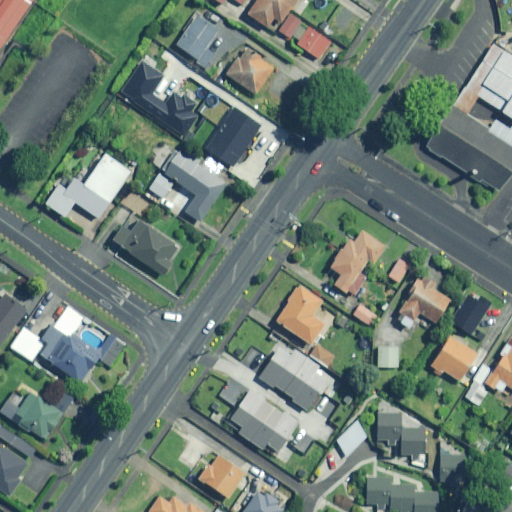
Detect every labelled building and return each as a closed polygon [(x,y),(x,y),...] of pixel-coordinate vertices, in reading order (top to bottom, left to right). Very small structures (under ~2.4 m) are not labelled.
[(0,0),(0,42),(28,0),(0,0)] [(299,0),(257,0),(247,14),(268,29),(275,18),(283,24),(299,0)] [(218,31),(196,16),(176,46),(207,67),(214,55),(205,49),(218,31)] [(332,42),(293,16),(281,34),(320,60),(332,42)] [(275,68),(245,48),(227,76),(257,96),(275,68)] [(511,63),(493,51),(431,146),(493,186),(511,156),(511,63)] [(211,80),(191,68),(178,89),(199,101),(211,80)] [(262,123),(235,105),(206,150),(233,168),(262,123)] [(175,182),(197,197),(186,213),(199,222),(225,184),(178,152),(164,174),(175,182)] [(131,173),(106,155),(84,186),(74,179),(69,186),(62,180),(45,204),(64,218),(75,203),(98,219),(131,173)] [(178,248),(140,222),(132,233),(124,228),(114,243),(165,277),(173,266),(168,263),(178,248)] [(386,248),(362,232),(355,243),(350,240),(330,268),(340,276),(334,285),(354,298),(366,280),(359,275),(368,261),(374,265),(386,248)] [(409,266),(398,259),(388,276),(398,283),(409,266)] [(438,284),(423,274),(399,313),(404,316),(400,323),(409,329),(419,313),(436,323),(450,300),(434,290),(438,284)] [(324,303),(299,287),(276,322),(308,343),(317,329),(310,324),(324,303)] [(350,300),(335,291),(331,298),(346,307),(350,300)] [(0,346),(26,311),(4,295),(0,299),(0,346)] [(480,298),(477,303),(469,298),(452,324),(470,335),(490,304),(480,298)] [(376,317),(360,305),(353,315),(369,327),(376,317)] [(86,320),(69,307),(52,328),(56,331),(46,344),(23,327),(9,345),(32,363),(38,355),(80,386),(100,359),(73,338),(86,320)] [(478,353),(452,336),(431,368),(441,374),(443,371),(460,382),(478,353)] [(112,368),(125,347),(113,340),(101,362),(112,368)] [(479,407),(491,390),(500,396),(505,388),(511,392),(511,345),(495,372),(484,365),(463,397),(479,407)] [(301,363),(276,346),(259,370),(265,374),(257,386),(277,400),(301,363)] [(334,357),(318,346),(304,366),(320,377),(334,357)] [(399,348),(379,347),(378,368),(398,368),(399,348)] [(74,396),(61,388),(50,405),(31,393),(20,410),(8,402),(1,414),(45,442),(74,396)] [(242,398),(231,390),(214,414),(225,421),(242,398)] [(281,415),(256,399),(236,431),(270,452),(278,439),(269,434),(281,415)] [(402,428),(402,415),(378,414),(377,440),(388,441),(388,445),(396,446),(396,441),(402,441),(401,455),(412,455),(411,460),(419,461),(419,455),(426,456),(427,429),(402,428)] [(0,425),(0,424),(0,438),(31,459),(37,449),(0,425)] [(368,438),(357,424),(335,441),(347,456),(368,438)] [(31,465),(0,445),(0,490),(10,497),(31,465)] [(466,456),(441,455),(440,482),(465,483),(466,456)] [(245,475),(216,456),(200,480),(229,499),(245,475)] [(391,506),(391,485),(391,478),(367,478),(367,504),(378,505),(378,511),(385,511),(385,506),(391,506)] [(414,511),(415,492),(415,486),(391,485),(391,506),(391,511),(396,511),(414,511)] [(415,492),(414,511),(438,511),(439,493),(415,492)] [(280,511),(282,509),(258,493),(245,511),(280,511)] [(169,505),(160,498),(149,511),(202,511),(192,504),(188,508),(174,498),(169,505)] [(480,511),(464,501),(456,511),(480,511)]
